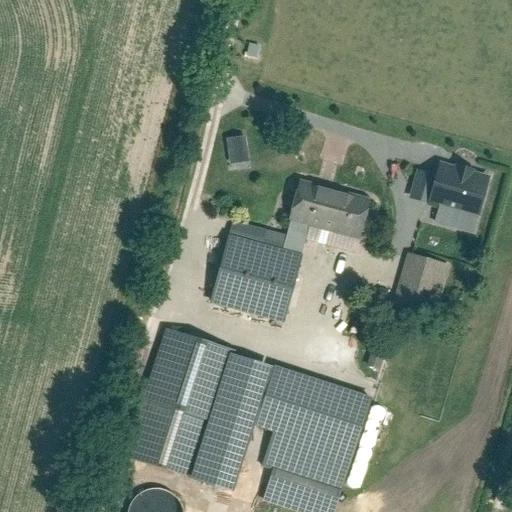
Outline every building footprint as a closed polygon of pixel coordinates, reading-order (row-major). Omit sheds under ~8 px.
[(226,133),(229,162),(247,160),(244,131),(226,133)] [(475,217),(489,174),(442,158),(437,172),(428,202),(475,217)] [(408,195),(428,202),(437,172),(417,166),(408,195)] [(356,237),(368,196),(297,174),(285,216),(289,217),(308,223),(356,237)] [(280,246),(300,252),(308,223),(289,217),(280,246)] [(280,321),(300,252),(280,246),(228,231),(207,301),(280,321)] [(438,308),(450,264),(407,251),(394,295),(438,308)] [(147,394),(206,412),(227,344),(169,326),(147,394)] [(371,391),(274,359),(254,420),(272,426),(351,451),(371,391)] [(196,472),(214,414),(206,412),(147,394),(129,451),(196,472)] [(340,487),(351,451),(272,426),(260,461),(271,465),(340,487)] [(331,511),(340,487),(271,465),(260,498),(302,511),(331,511)]
